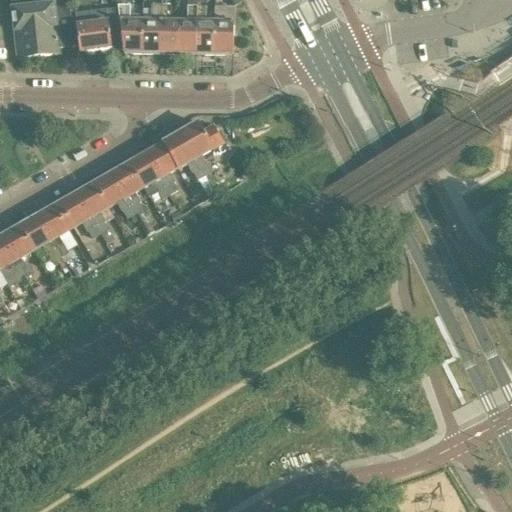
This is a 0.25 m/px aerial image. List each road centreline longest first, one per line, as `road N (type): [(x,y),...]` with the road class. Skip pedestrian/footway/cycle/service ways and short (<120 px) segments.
road 1 (tertiary): [(318,59),(498,424)]
road 2 (tertiary): [(511,399),(338,48)]
road 3 (residential): [(0,217),(111,148),(128,126),(134,97)]
road 4 (residential): [(298,69),(241,98),(134,97)]
road 5 (residential): [(338,48),(472,17)]
road 6 (residential): [(134,97),(0,94)]
